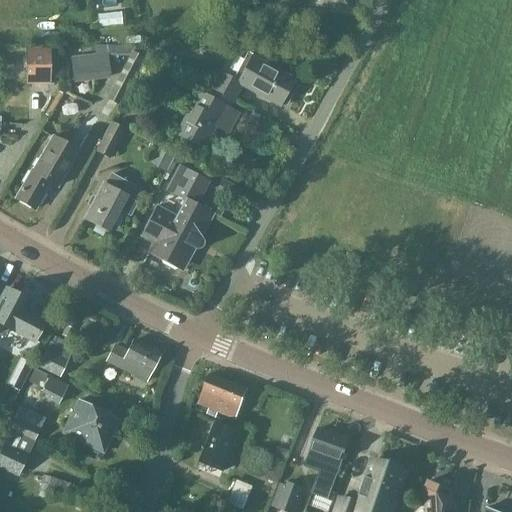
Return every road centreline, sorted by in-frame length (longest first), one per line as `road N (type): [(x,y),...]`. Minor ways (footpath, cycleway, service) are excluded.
road 1 (unclassified): [(197,340),(388,0)]
road 2 (tertiary): [(511,458),(197,340)]
road 3 (tertiary): [(197,340),(0,237)]
road 4 (unclassified): [(146,511),(197,340)]
